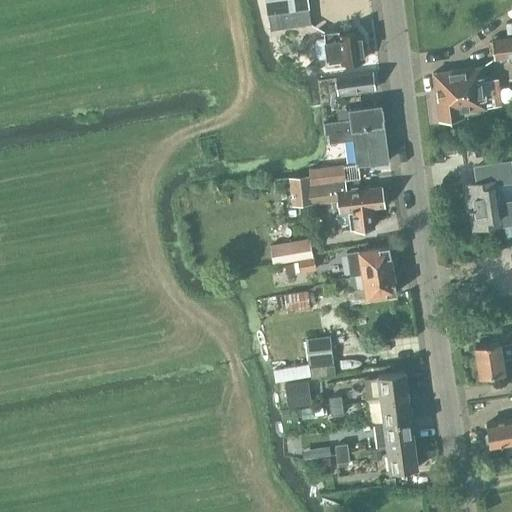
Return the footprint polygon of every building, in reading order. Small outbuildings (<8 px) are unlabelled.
[(307,0),(265,0),(267,13),(268,13),(268,14),(308,8),(308,7),(307,0)] [(308,8),(268,14),(270,30),(310,24),(308,8)] [(317,38),(315,42),(316,56),(319,58),(326,57),(327,64),(363,59),(360,31),(339,34),(339,30),(327,31),(324,32),(323,32),(324,37),(317,38)] [(511,37),(492,40),(494,58),(511,55),(511,37)] [(434,72),(433,72),(433,74),(439,118),(439,120),(441,120),(462,117),(461,110),(485,107),(480,67),(435,72),(434,72)] [(336,76),(338,93),(374,88),(372,72),(336,76)] [(331,142),(354,139),(385,135),(381,105),(350,109),(351,120),(329,123),(331,142)] [(385,135),(354,139),(357,165),(388,161),(385,135)] [(343,165),(309,169),(310,175),(311,184),(345,180),(343,165)] [(310,175),(290,177),(293,205),(313,203),(331,201),(338,200),(339,211),(352,209),(354,229),(374,227),(372,207),(384,206),(382,186),(346,190),(345,180),(311,184),(310,175)] [(466,184),(473,229),(503,224),(497,179),(466,184)] [(290,239),(269,242),(273,262),(312,255),(309,238),(290,241),(290,239)] [(350,275),(362,273),(393,268),(389,245),(346,252),(350,275)] [(299,260),(301,272),(316,269),(314,258),(299,260)] [(288,262),(291,275),(298,273),(296,261),(288,262)] [(393,268),(362,273),(364,288),(352,290),(354,299),(366,297),(397,292),(393,268)] [(284,294),(286,310),(310,307),(308,290),(284,294)] [(306,338),(309,366),(310,376),(335,373),(330,335),(306,338)] [(504,341),(475,346),(480,376),(504,373),(502,359),(511,357),(511,342),(504,344),(504,341)] [(378,375),(381,399),(408,396),(405,371),(378,375)] [(290,405),(313,402),(309,378),(287,381),(290,405)] [(329,397),(330,406),(346,404),(345,400),(341,400),(341,395),(329,397)] [(381,399),(384,423),(411,419),(408,396),(381,399)] [(346,404),(330,406),(331,415),(343,413),(342,409),(346,408),(346,404)] [(511,442),(511,418),(486,423),(488,434),(485,436),(487,442),(489,443),(490,446),(511,442)] [(384,423),(387,447),(414,443),(411,419),(384,423)] [(335,445),(336,453),(352,451),(352,447),(348,448),(347,443),(335,445)] [(414,443),(387,447),(390,471),(417,467),(414,443)] [(352,451),(336,453),(337,462),(350,461),(349,456),(353,455),(352,451)]
